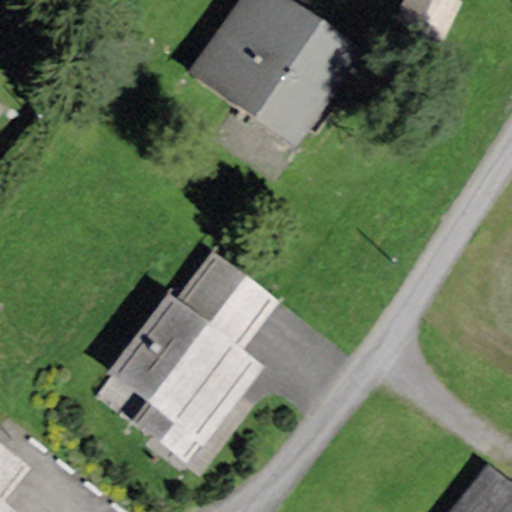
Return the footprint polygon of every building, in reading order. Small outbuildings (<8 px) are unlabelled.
[(271,0),(241,0),(186,82),(293,153),(357,57),(271,0)] [(458,6),(446,0),(402,0),(390,26),(438,48),(458,6)] [(270,311),(213,267),(178,313),(171,307),(104,393),(190,459),(254,377),(232,360),(270,311)] [(0,511),(0,504),(24,473),(0,454),(0,511)] [(511,511),(511,496),(487,477),(458,511),(511,511)]
